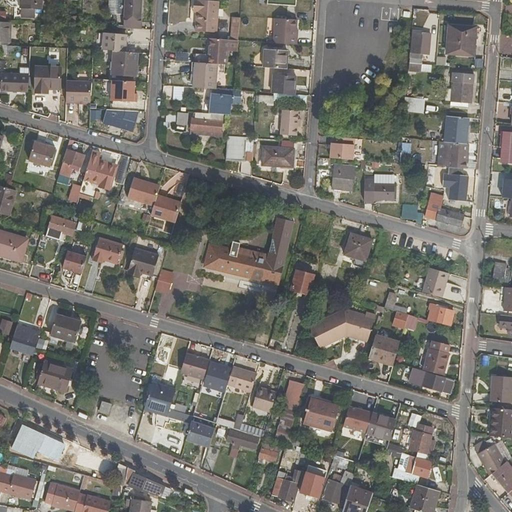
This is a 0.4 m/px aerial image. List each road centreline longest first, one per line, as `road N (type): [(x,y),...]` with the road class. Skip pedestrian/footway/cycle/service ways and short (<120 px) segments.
road 1 (residential): [(0,278),(463,414)]
road 2 (tertiary): [(0,392),(217,488)]
road 3 (residential): [(309,199),(323,0)]
road 4 (residential): [(493,43),(478,228)]
road 5 (residential): [(477,249),(309,199)]
road 6 (residential): [(309,199),(151,153)]
road 7 (residential): [(151,153),(0,110)]
road 8 (residential): [(160,0),(151,153)]
